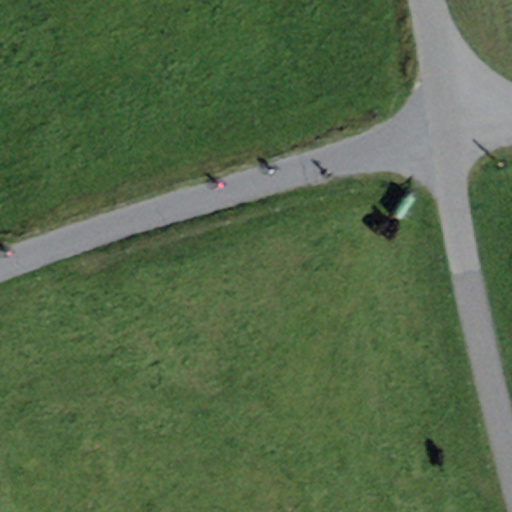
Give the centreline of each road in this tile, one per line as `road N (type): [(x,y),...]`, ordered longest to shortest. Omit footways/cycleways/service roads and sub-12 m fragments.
road 1 (track): [(447,131),(96,233),(0,269)]
road 2 (track): [(447,131),(466,259),(511,462)]
road 3 (track): [(426,0),(447,131)]
